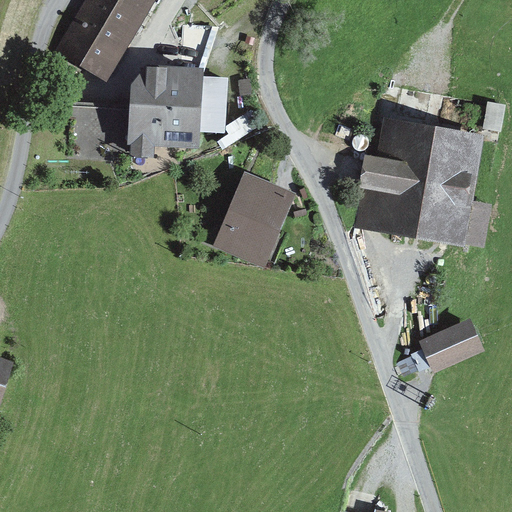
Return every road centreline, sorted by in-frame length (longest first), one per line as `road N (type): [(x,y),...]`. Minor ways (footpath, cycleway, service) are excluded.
road 1 (unclassified): [(284,0),(262,69),(270,100),(335,232),(437,511)]
road 2 (unclassified): [(0,225),(55,0)]
